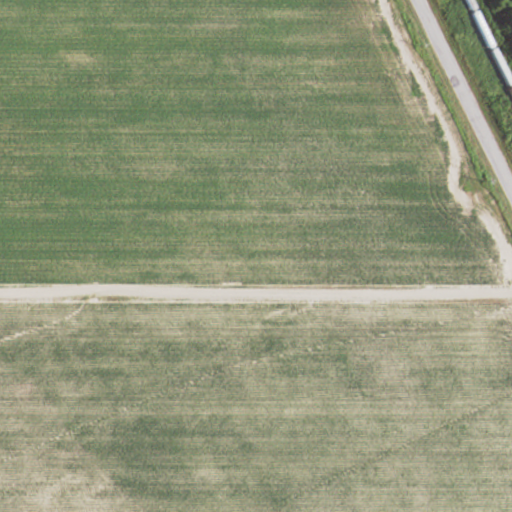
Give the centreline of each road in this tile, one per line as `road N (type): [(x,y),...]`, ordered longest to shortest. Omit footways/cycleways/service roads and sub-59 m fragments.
road 1 (track): [(0,293),(511,294)]
road 2 (residential): [(511,211),(407,0)]
